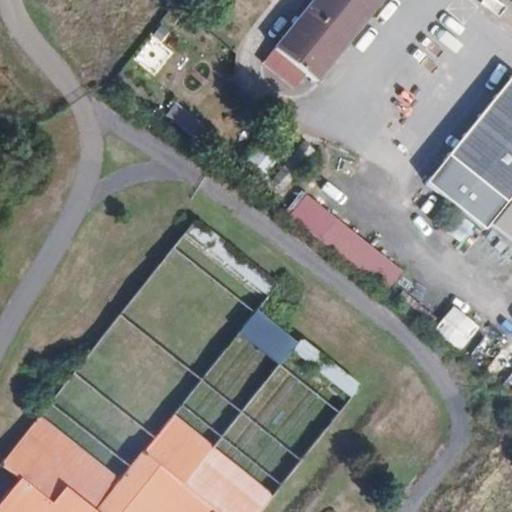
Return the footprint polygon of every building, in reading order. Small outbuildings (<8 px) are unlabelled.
[(250,0),(230,0),(243,10),(250,0)] [(315,80),(379,0),(312,0),(274,48),(283,55),(273,70),(294,87),(305,74),(315,80)] [(153,68),(165,53),(150,42),(138,57),(153,68)] [(31,73),(22,79),(43,111),(53,105),(31,73)] [(483,229),(511,192),(511,78),(508,75),(424,182),(483,229)] [(172,104),(164,115),(198,137),(206,126),(172,104)] [(385,292),(401,272),(300,192),(285,212),(385,292)] [(511,200),(491,227),(511,243),(511,200)] [(259,511),(360,385),(301,336),(292,347),(292,340),(256,311),(274,288),(273,281),(211,231),(198,221),(192,222),(4,458),(2,462),(3,464),(4,468),(17,478),(0,500),(0,511),(259,511)] [(460,351),(479,326),(451,305),(432,331),(460,351)]
